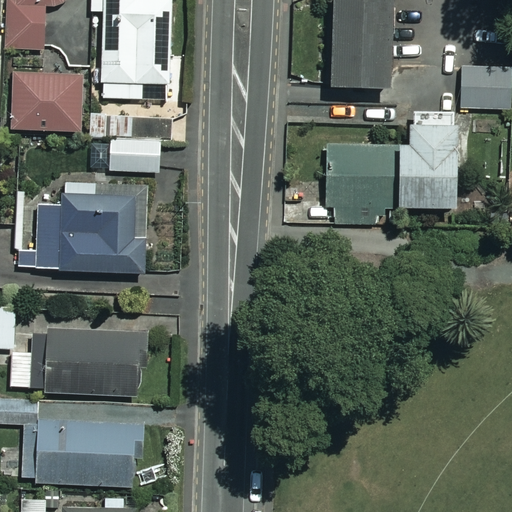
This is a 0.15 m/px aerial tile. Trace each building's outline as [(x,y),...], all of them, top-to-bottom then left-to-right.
[(70,0),(15,0),(16,1),(6,1),(7,52),(42,51),(41,8),(71,8),(70,0)] [(89,0),(89,15),(101,15),(99,101),(137,102),(137,87),(167,88),(168,0),(89,0)] [(388,0),(329,0),(326,94),(385,96),(388,0)] [(510,70),(460,70),(459,111),(509,112),(510,70)] [(82,134),(83,76),(12,75),(11,133),(82,134)] [(182,118),(87,114),(86,141),(181,145),(182,118)] [(455,119),(413,117),(411,151),(327,146),(323,209),(335,210),(334,223),(382,226),(383,213),(449,217),(455,119)] [(159,146),(110,143),(108,174),(157,177),(159,146)] [(142,192),(62,189),(61,211),(36,210),(34,253),(18,252),(17,273),(138,278),(142,192)] [(14,309),(0,308),(0,348),(14,349),(14,309)] [(143,335),(42,331),(40,392),(140,396),(143,335)] [(35,347),(14,347),(14,389),(35,389),(35,347)] [(39,402),(0,400),(0,423),(26,425),(24,482),(139,486),(141,423),(38,420),(39,402)] [(46,511),(47,499),(22,499),(22,511),(46,511)]
